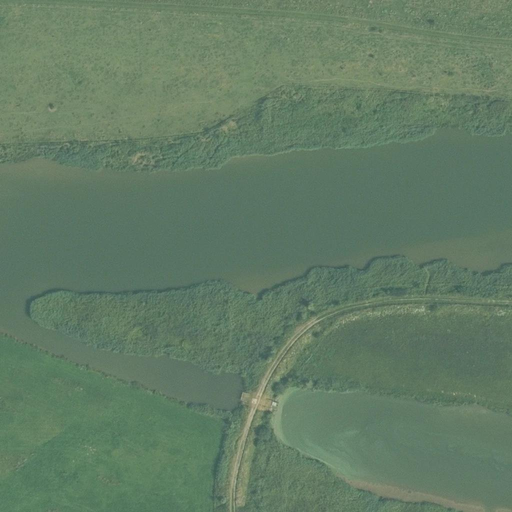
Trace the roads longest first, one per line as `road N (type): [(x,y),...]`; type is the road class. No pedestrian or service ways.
road 1 (track): [(511,43),(300,12),(69,0)]
road 2 (track): [(511,303),(371,303),(317,319),(286,348),(259,393),(234,475),(234,511)]
